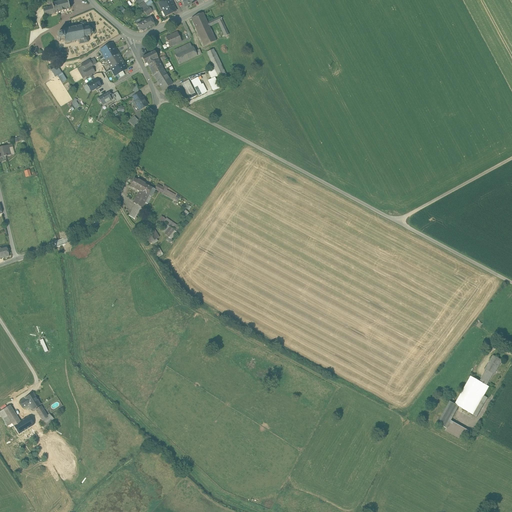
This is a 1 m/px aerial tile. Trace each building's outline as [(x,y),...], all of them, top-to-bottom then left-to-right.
[(67,0),(52,4),(52,6),(54,14),(55,14),(70,10),(67,0)] [(170,0),(165,0),(159,3),(166,16),(176,11),(170,0)] [(143,11),(148,7),(144,2),(139,6),(143,11)] [(52,6),(43,9),(45,16),(54,14),(52,6)] [(148,7),(143,11),(147,16),(153,12),(148,7)] [(203,13),(191,19),(196,29),(207,23),(203,13)] [(151,17),(137,24),(140,31),(142,31),(155,25),(151,17)] [(207,23),(196,29),(204,47),(216,41),(209,27),(218,23),(225,37),(229,35),(220,17),(207,23)] [(77,27),(73,28),(73,27),(72,27),(72,28),(68,29),(68,28),(67,28),(68,29),(67,29),(66,28),(64,28),(65,30),(63,30),(63,29),(62,30),(63,30),(63,32),(62,33),(62,34),(59,35),(59,33),(58,34),(58,35),(57,35),(57,36),(58,36),(58,40),(57,40),(58,41),(59,40),(59,41),(59,42),(60,42),(60,40),(64,40),(64,41),(65,41),(65,43),(65,44),(66,43),(70,42),(70,43),(71,43),(71,42),(75,41),(75,42),(75,41),(79,41),(80,44),(88,42),(87,36),(90,36),(91,37),(91,36),(90,36),(92,33),(93,33),(92,33),(92,30),(92,29),(91,29),(89,28),(89,27),(88,27),(88,28),(86,28),(85,23),(81,24),(81,26),(77,27),(77,26),(76,26),(77,27)] [(177,33),(166,38),(170,46),(181,41),(177,33)] [(190,43),(174,50),(176,54),(192,47),(190,43)] [(112,44),(100,50),(106,61),(118,54),(112,44)] [(176,54),(175,55),(179,64),(197,56),(195,51),(193,46),(192,47),(176,54)] [(37,48),(30,49),(32,56),(39,54),(37,48)] [(227,76),(216,53),(215,53),(213,49),(207,52),(219,79),(227,76)] [(155,52),(142,58),(145,65),(147,64),(153,76),(164,70),(155,52)] [(118,54),(106,61),(111,69),(123,62),(118,54)] [(89,60),(81,65),(82,66),(85,70),(83,71),(93,66),(90,61),(89,60)] [(123,62),(111,69),(115,76),(119,73),(121,77),(124,75),(122,71),(127,69),(123,62)] [(82,66),(78,69),(83,78),(86,76),(83,71),(85,70),(82,66)] [(93,66),(83,71),(86,76),(87,77),(94,72),(91,67),(93,66)] [(173,84),(164,70),(153,76),(163,90),(173,84)] [(66,80),(62,73),(57,75),(62,83),(66,80)] [(200,77),(192,80),(195,88),(199,87),(202,94),(208,92),(204,83),(202,84),(200,77)] [(97,78),(86,84),(91,92),(101,86),(97,78)] [(99,98),(103,106),(114,100),(109,92),(99,98)] [(139,93),(133,97),(135,101),(142,98),(139,93)] [(135,101),(135,102),(140,110),(147,106),(148,104),(146,102),(145,102),(143,97),(142,98),(135,101)] [(81,105),(76,98),(72,101),(76,108),(81,105)] [(141,124),(135,117),(130,122),(136,128),(141,124)] [(5,146),(0,147),(0,155),(1,157),(6,156),(7,156),(12,154),(10,145),(5,146)] [(153,187),(135,177),(130,186),(140,192),(134,203),(135,203),(141,207),(153,187)] [(157,184),(155,189),(162,193),(164,188),(164,187),(157,184)] [(164,188),(162,193),(173,199),(175,195),(164,188)] [(141,207),(135,203),(129,215),(135,219),(141,207)] [(170,227),(165,233),(169,237),(174,230),(170,227)] [(147,235),(151,242),(157,239),(152,232),(147,235)] [(6,246),(0,248),(0,258),(9,256),(6,246)] [(158,246),(153,249),(158,257),(163,254),(158,246)] [(51,329),(55,328),(50,316),(47,317),(51,329)] [(479,318),(474,325),(479,328),(484,322),(479,318)] [(502,361),(493,356),(485,369),(488,370),(493,373),(495,374),(502,361)] [(493,373),(488,370),(481,382),(487,385),(493,373)] [(489,387),(487,385),(481,382),(471,377),(455,404),(459,406),(473,414),(484,396),(489,387)] [(40,405),(33,393),(25,398),(26,399),(20,402),(23,408),(29,405),(32,410),(40,405)] [(484,396),(473,414),(477,417),(487,398),(484,396)] [(459,406),(455,404),(450,401),(438,423),(447,428),(447,427),(451,420),(459,406)] [(10,405),(4,409),(12,422),(18,418),(10,405)] [(47,416),(41,406),(36,409),(43,420),(47,416)] [(12,422),(4,409),(0,411),(0,414),(7,426),(12,422)] [(43,420),(40,423),(44,427),(53,418),(49,414),(47,416),(43,420)] [(12,422),(7,426),(14,437),(34,425),(29,417),(20,422),(18,418),(12,422)] [(451,420),(447,427),(461,435),(465,437),(469,430),(451,420)] [(461,435),(447,427),(447,428),(445,431),(458,439),(461,435)]
